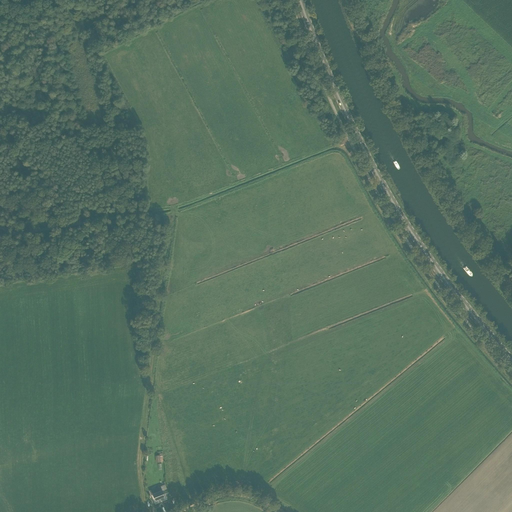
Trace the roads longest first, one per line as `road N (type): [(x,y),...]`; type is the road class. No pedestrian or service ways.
road 1 (track): [(145,511),(141,435),(173,207),(0,231)]
road 2 (primary): [(511,360),(387,193),(300,0)]
road 3 (track): [(511,292),(431,175),(340,0)]
